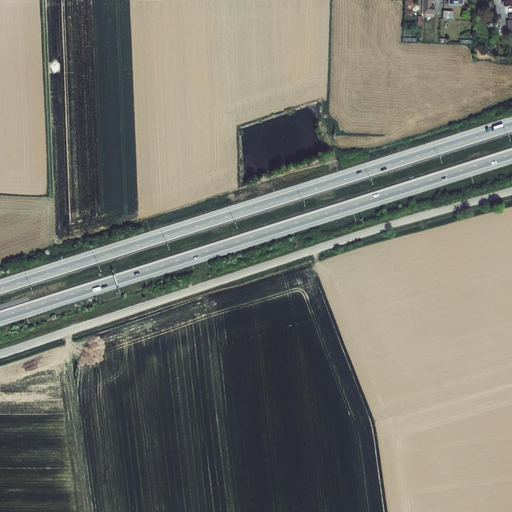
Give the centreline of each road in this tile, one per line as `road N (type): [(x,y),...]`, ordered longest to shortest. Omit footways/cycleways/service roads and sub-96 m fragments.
road 1 (motorway): [(511,125),(0,289)]
road 2 (motorway): [(0,317),(511,154)]
